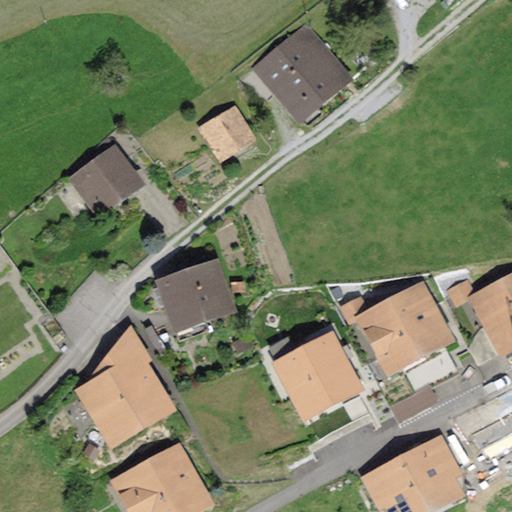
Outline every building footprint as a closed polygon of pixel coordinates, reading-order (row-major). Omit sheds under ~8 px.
[(254,68),(300,123),(356,76),(310,21),(254,68)] [(221,160),(257,137),(236,103),(199,126),(221,160)] [(98,217),(147,181),(117,141),(68,177),(98,217)] [(236,311),(218,254),(156,274),(175,331),(236,311)] [(448,288),(457,305),(470,298),(499,354),(511,347),(511,272),(476,292),(469,278),(448,288)] [(426,278),(369,307),(363,295),(341,306),(350,324),(359,319),(387,373),(456,336),(426,278)] [(153,358),(131,321),(96,363),(100,371),(75,386),(110,445),(176,406),(149,360),(153,358)] [(239,354),(255,348),(250,333),(233,339),(239,354)] [(481,364),(497,354),(485,334),(468,344),(481,364)] [(303,413),(357,385),(332,339),(279,367),(303,413)] [(392,406),(400,423),(441,404),(433,387),(392,406)] [(463,470),(442,432),(362,476),(379,508),(386,505),(389,511),(426,511),(466,490),(457,474),(463,470)] [(131,511),(196,511),(216,501),(181,438),(112,476),(131,511)]
